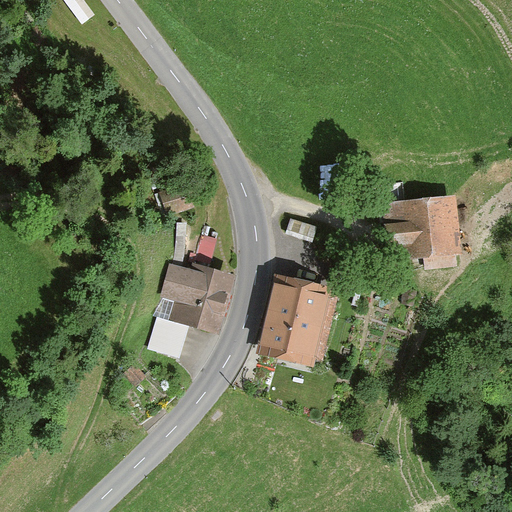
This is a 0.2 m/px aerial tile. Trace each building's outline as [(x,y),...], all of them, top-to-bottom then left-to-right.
[(185,184),(163,193),(171,214),(194,206),(185,184)] [(411,228),(388,230),(389,248),(415,246),(416,270),(462,266),(457,204),(410,207),(411,228)] [(203,237),(199,259),(214,261),(218,240),(203,237)] [(196,277),(174,272),(166,303),(181,306),(175,329),(221,340),(236,281),(198,271),(196,277)] [(335,295),(280,282),(262,358),(318,371),(335,295)]
